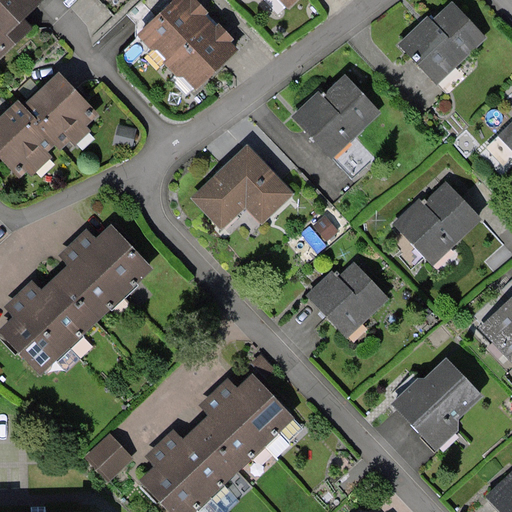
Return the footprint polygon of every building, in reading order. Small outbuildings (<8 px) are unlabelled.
[(0,0),(0,49),(40,11),(29,0),(0,0)] [(198,0),(173,0),(138,35),(197,94),(244,46),(198,0)] [(270,0),(288,19),(308,0),(270,0)] [(451,6),(404,49),(439,86),(486,44),(451,6)] [(26,94),(0,117),(0,152),(19,175),(61,138),(66,144),(99,115),(65,77),(35,104),(26,94)] [(346,79),(297,124),(330,159),(378,114),(346,79)] [(246,152),(191,202),(223,236),(248,213),(261,227),(290,200),(246,152)] [(441,185),(394,230),(432,270),(479,225),(441,185)] [(111,233),(7,335),(48,377),(152,275),(111,233)] [(346,262),(306,300),(348,342),(387,304),(346,262)] [(511,303),(482,332),(511,364),(511,303)] [(447,362),(396,409),(438,454),(489,407),(447,362)] [(256,385),(146,490),(167,511),(204,511),(295,426),(256,385)] [(115,444),(89,466),(105,485),(131,463),(115,444)] [(511,511),(511,487),(493,505),(499,511),(511,511)]
